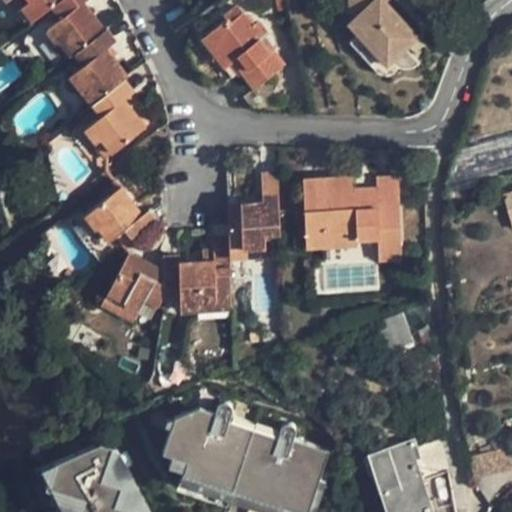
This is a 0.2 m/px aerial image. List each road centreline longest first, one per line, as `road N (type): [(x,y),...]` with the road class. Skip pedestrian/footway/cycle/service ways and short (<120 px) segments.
road 1 (residential): [(507,0),(464,54),(431,124),(403,130),(235,123),(201,111),(133,0)]
road 2 (track): [(431,124),(450,410)]
